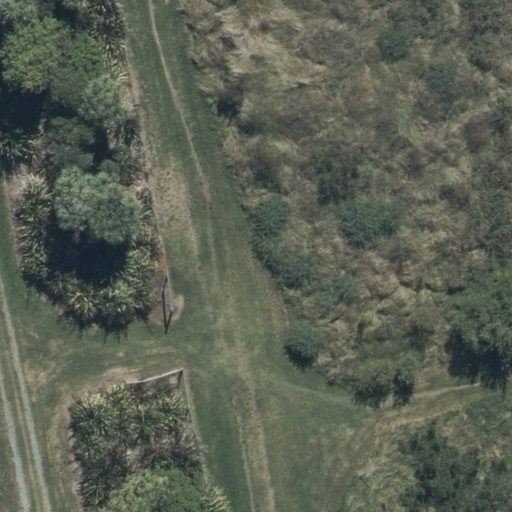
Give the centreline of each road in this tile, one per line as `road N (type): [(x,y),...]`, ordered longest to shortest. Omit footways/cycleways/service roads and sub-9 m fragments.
road 1 (track): [(273,511),(181,0)]
road 2 (track): [(12,369),(238,318)]
road 3 (track): [(0,300),(40,511)]
